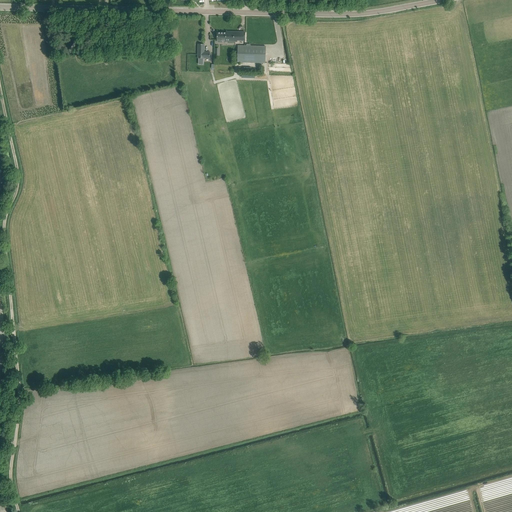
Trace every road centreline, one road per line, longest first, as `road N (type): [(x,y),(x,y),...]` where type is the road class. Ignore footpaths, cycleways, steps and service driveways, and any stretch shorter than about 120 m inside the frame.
road 1 (tertiary): [(0,7),(347,14),(443,0)]
road 2 (track): [(0,88),(18,171),(4,224),(19,395),(11,469),(17,511)]
